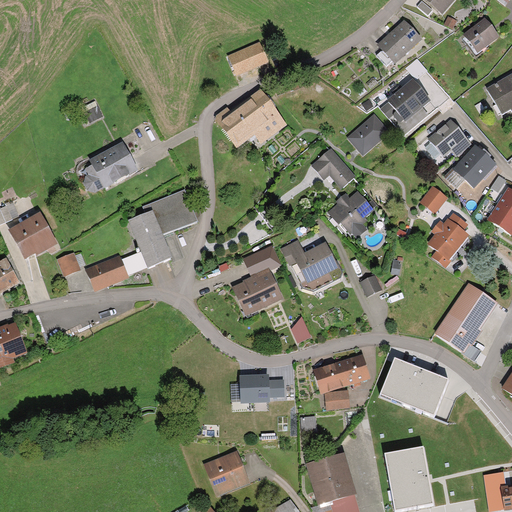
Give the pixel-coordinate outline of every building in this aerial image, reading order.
[(431,8),(423,0),(418,0),(415,3),(426,13),(431,8)] [(455,17),(447,14),(444,23),(452,26),(455,17)] [(496,33),(483,17),(463,33),(476,48),(496,33)] [(382,47),(392,58),(394,60),(419,37),(403,20),(378,43),(382,47)] [(268,47),(241,63),(250,77),(276,60),(268,47)] [(392,58),(382,47),(375,53),(385,64),(392,58)] [(426,68),(416,56),(405,66),(415,78),(426,68)] [(497,84),(488,90),(503,114),(511,108),(511,77),(498,86),(497,84)] [(413,79),(386,100),(394,109),(393,117),(397,120),(404,119),(429,97),(413,79)] [(259,124),(273,114),(258,95),(235,112),(250,131),(259,124)] [(95,104),(83,110),(88,121),(100,115),(95,104)] [(250,131),(235,112),(229,116),(223,108),(216,114),(236,141),(250,131)] [(273,114),(259,124),(266,134),(280,123),(273,114)] [(375,115),(348,137),(363,156),(390,134),(375,115)] [(449,147),(465,134),(450,118),(427,139),(429,141),(439,151),(442,155),(449,147)] [(465,134),(449,147),(455,154),(470,140),(465,134)] [(123,141),(90,159),(95,169),(85,176),(83,180),(87,188),(96,187),(136,165),(123,141)] [(439,151),(429,141),(424,146),(433,156),(439,151)] [(352,175),(331,148),(312,163),(322,177),(329,171),(340,184),(352,175)] [(455,171),(464,180),(472,188),(494,166),(478,149),(455,171)] [(464,180),(455,171),(453,168),(445,176),(456,188),(464,180)] [(506,179),(497,174),(491,185),(499,190),(506,179)] [(183,186),(141,203),(145,212),(152,210),(161,233),(196,219),(183,186)] [(497,202),(511,211),(511,189),(508,186),(497,202)] [(447,198),(434,188),(421,202),(435,213),(447,198)] [(371,210),(358,194),(350,201),(346,197),(339,202),(341,205),(329,214),(339,226),(342,224),(351,234),(353,233),(357,238),(366,230),(362,225),(365,222),(361,218),(371,210)] [(6,201),(0,203),(0,222),(13,217),(6,201)] [(511,228),(511,211),(497,202),(487,218),(509,233),(511,228)] [(145,212),(128,219),(140,249),(145,261),(146,266),(171,256),(161,233),(152,210),(145,212)] [(39,213),(11,229),(25,255),(36,249),(34,244),(43,243),(52,239),(39,213)] [(469,226),(454,215),(450,220),(448,218),(443,225),(441,223),(432,234),(435,237),(428,246),(438,254),(434,259),(447,269),(452,262),(450,260),(469,236),(465,233),(469,226)] [(288,260),(303,253),(296,240),(282,247),(288,260)] [(303,253),(288,260),(299,282),(335,265),(324,243),(303,253)] [(278,261),(271,246),(252,255),(258,270),(278,261)] [(140,249),(120,257),(125,269),(145,261),(140,249)] [(73,250),(57,256),(62,272),(79,266),(73,250)] [(119,255),(86,268),(94,287),(127,273),(125,269),(120,257),(119,255)] [(0,262),(0,287),(17,278),(7,259),(0,262)] [(400,260),(391,259),(390,271),(398,272),(400,260)] [(281,296),(269,271),(253,278),(251,275),(243,279),(245,282),(232,287),(242,309),(254,304),(256,307),(281,296)] [(342,272),(312,288),(315,293),(345,277),(342,272)] [(375,276),(360,283),(367,297),(382,290),(375,276)] [(498,301),(473,283),(438,333),(464,350),(498,301)] [(300,346),(313,339),(305,322),(291,329),(300,346)] [(0,367),(12,363),(11,359),(25,354),(14,324),(0,329),(0,367)] [(361,355),(318,367),(324,388),(367,376),(361,355)] [(448,380),(395,360),(381,397),(434,417),(448,380)] [(511,369),(501,384),(511,391),(511,369)] [(268,378),(240,379),(241,402),(269,401),(268,378)] [(345,388),(326,390),(328,407),(346,405),(345,388)] [(314,426),(314,414),(301,415),(302,427),(314,426)] [(423,449),(386,456),(397,511),(434,504),(423,449)] [(235,451),(207,462),(211,471),(208,472),(212,482),(214,481),(218,490),(245,480),(235,451)] [(341,452),(307,461),(311,473),(315,472),(323,501),(330,499),(350,493),(353,493),(341,452)] [(501,486),(506,485),(504,472),(484,475),(489,511),(490,511),(505,509),(501,486)] [(506,485),(501,486),(505,509),(505,510),(511,508),(511,486),(509,487),(508,485),(506,485)] [(330,499),(333,511),(355,511),(350,493),(330,499)] [(290,497),(264,511),(293,511),(292,510),(296,507),(290,497)] [(333,511),(330,499),(323,501),(311,506),(315,511),(333,511)] [(214,511),(206,501),(194,511),(214,511)]
